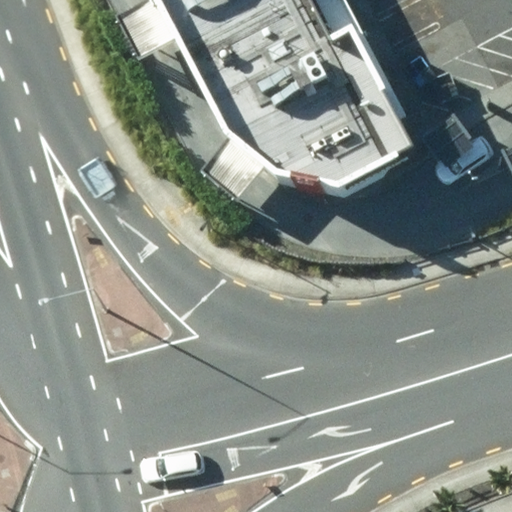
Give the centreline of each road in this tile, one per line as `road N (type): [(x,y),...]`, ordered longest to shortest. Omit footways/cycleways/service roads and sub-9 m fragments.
road 1 (primary): [(0,36),(103,197),(203,296),(271,327),(464,363)]
road 2 (residential): [(78,431),(464,363)]
road 3 (primary): [(0,150),(78,431)]
road 4 (primary): [(464,363),(374,471),(311,511)]
